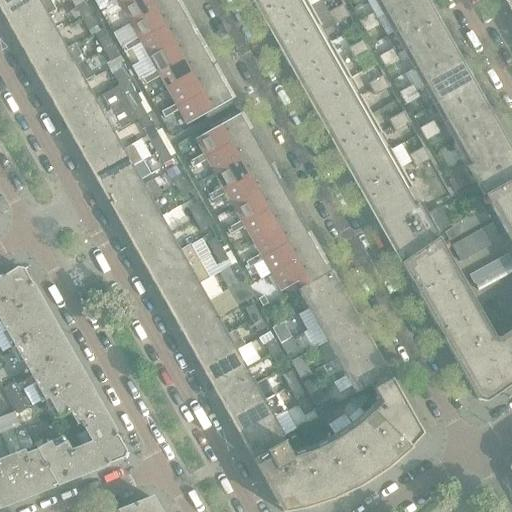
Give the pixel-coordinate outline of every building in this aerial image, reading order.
[(38,1),(37,0),(0,0),(0,11),(5,19),(38,1)] [(47,16),(55,11),(48,0),(37,0),(38,1),(5,19),(14,36),(47,17),(47,16)] [(130,24),(171,0),(132,0),(120,7),(118,4),(111,8),(115,14),(122,10),(130,24)] [(139,41),(184,15),(179,6),(181,5),(177,0),(171,0),(130,24),(137,38),(139,41)] [(426,215),(309,7),(305,0),(249,0),(258,14),(259,14),(278,48),(277,48),(287,67),(288,68),(289,67),(308,101),(307,102),(318,121),(319,120),(339,155),(338,156),(348,175),(350,174),(368,207),(367,207),(368,209),(369,208),(380,228),(378,228),(379,230),(381,230),(398,261),(438,239),(444,234),(451,228),(440,207),(426,215)] [(441,28),(425,0),(378,0),(397,32),(386,38),(393,49),(378,58),(385,70),(410,56),(472,166),(467,169),(482,197),(484,196),(511,180),(511,153),(502,136),(502,135),(501,133),(501,134),(483,102),(484,102),(472,82),(453,48),(442,28),(441,28)] [(508,11),(511,8),(511,0),(498,0),(500,2),(502,1),(508,11)] [(90,15),(83,4),(74,9),(81,20),(90,15)] [(331,19),(345,11),(342,5),(328,13),(331,19)] [(115,14),(111,8),(104,12),(107,18),(115,14)] [(334,25),(349,17),(345,11),(331,19),(334,25)] [(362,28),(376,20),(373,14),(359,22),(362,28)] [(96,26),(90,15),(81,20),(87,32),(96,26)] [(148,57),(195,31),(190,23),(189,24),(184,15),(139,41),(137,38),(130,42),(134,47),(141,43),(148,57)] [(23,52),(57,33),(47,17),(14,36),(23,52)] [(366,34),(380,26),(376,20),(362,28),(366,34)] [(158,74),(204,48),(200,40),(198,41),(193,32),(195,31),(148,57),(156,71),(158,74)] [(66,50),(66,49),(57,33),(23,52),(32,69),(66,50)] [(112,46),(106,35),(97,40),(103,51),(112,46)] [(351,55),(365,47),(362,41),(348,49),(351,55)] [(134,47),(130,42),(123,46),(126,52),(134,47)] [(75,67),(84,62),(74,45),(66,49),(66,50),(32,69),(42,85),(75,66),(75,67)] [(118,57),(112,46),(103,51),(109,63),(118,57)] [(354,61),(369,53),(365,47),(351,55),(354,61)] [(167,91),(214,65),(209,57),(207,58),(202,49),(204,48),(158,74),(156,71),(149,75),(152,81),(159,77),(167,91)] [(177,108),(221,82),(223,81),(219,73),(217,74),(212,66),(214,65),(167,91),(175,105),(177,108)] [(84,83),(75,67),(75,66),(42,85),(51,102),(84,83)] [(127,82),(121,70),(111,75),(118,87),(127,82)] [(152,81),(149,75),(142,79),(145,85),(152,81)] [(371,90),(385,82),(382,76),(368,84),(371,90)] [(133,93),(127,82),(118,87),(124,98),(133,93)] [(233,104),(221,82),(177,108),(175,105),(168,109),(171,114),(178,110),(186,125),(204,116),(206,120),(233,104)] [(374,96),(389,88),(385,82),(371,90),(374,96)] [(60,118),(94,99),(84,83),(51,102),(60,118)] [(402,100),(416,92),(413,86),(399,93),(402,100)] [(406,106),(420,98),(416,92),(402,100),(406,106)] [(69,135),(103,116),(94,99),(60,118),(69,135)] [(146,115),(140,104),(131,109),(137,120),(146,115)] [(171,114),(168,109),(160,113),(164,118),(171,114)] [(205,157),(249,132),(237,110),(209,126),(212,130),(195,139),(203,154),(205,157)] [(391,127),(406,119),(402,113),(388,121),(391,127)] [(152,126),(146,115),(137,120),(143,131),(152,126)] [(79,151),(112,132),(103,116),(69,135),(79,151)] [(395,133),(409,124),(406,119),(391,127),(395,133)] [(422,135),(437,128),(433,122),(419,129),(422,135)] [(426,141),(440,134),(437,128),(422,135),(426,141)] [(214,174),(261,148),(260,148),(258,149),(254,140),(255,139),(251,131),(249,132),(205,157),(203,154),(196,158),(199,164),(206,160),(214,174)] [(88,168),(121,149),(112,132),(79,151),(88,168)] [(165,149),(158,137),(150,142),(156,154),(165,149)] [(97,184),(139,160),(132,148),(129,147),(123,151),(121,149),(88,168),(97,184)] [(223,191),(270,164),(268,165),(263,157),(265,156),(261,148),(214,174),(222,188),(223,191)] [(411,162),(425,154),(422,148),(408,156),(411,162)] [(171,160),(165,149),(156,154),(162,165),(171,160)] [(415,168),(429,160),(425,154),(411,162),(415,168)] [(199,164),(196,158),(188,162),(192,168),(199,164)] [(140,182),(132,167),(138,163),(139,161),(139,160),(97,184),(106,200),(110,199),(140,182)] [(233,208),(279,181),(277,182),(272,173),(274,172),(270,164),(223,191),(222,188),(215,192),(218,198),(225,194),(233,208)] [(184,182),(177,171),(168,176),(175,187),(184,182)] [(469,185),(463,173),(447,181),(453,193),(469,185)] [(511,180),(484,196),(511,246),(511,329),(498,339),(494,338),(438,239),(398,261),(477,401),(485,403),(511,384),(511,180)] [(242,224),(289,198),(287,199),(282,190),(284,189),(279,181),(233,208),(241,221),(242,224)] [(152,202),(142,186),(140,182),(110,199),(112,203),(109,205),(118,221),(152,202)] [(190,193),(184,182),(175,187),(181,198),(190,193)] [(218,198),(215,192),(207,196),(211,202),(218,198)] [(252,241),(298,215),(298,214),(296,216),(291,207),(293,206),(289,198),(242,224),(241,221),(233,225),(237,231),(244,227),(252,241)] [(448,243),(489,220),(477,199),(469,204),(473,212),(451,228),(444,234),(448,243)] [(128,238),(161,219),(152,202),(118,221),(128,238)] [(202,216),(196,204),(187,209),(194,221),(202,216)] [(261,258),(308,231),(307,231),(306,232),(300,224),(303,222),(298,215),(252,241),(259,255),(261,258)] [(209,227),(202,216),(194,221),(200,232),(209,227)] [(137,255),(171,236),(161,219),(128,238),(137,255)] [(460,263),(500,240),(491,224),(451,247),(460,263)] [(237,231),(233,225),(226,229),(229,235),(237,231)] [(270,274),(317,248),(315,249),(310,240),(312,239),(308,231),(261,258),(259,255),(252,259),(255,264),(263,260),(270,274)] [(146,272),(180,253),(171,236),(137,255),(146,272)] [(222,250),(215,238),(206,243),(213,255),(222,250)] [(330,272),(326,265),(324,266),(320,257),(321,256),(317,248),(270,274),(281,292),(297,283),(300,289),(329,273),(330,272)] [(228,261),(222,250),(213,255),(219,266),(228,261)] [(156,288),(189,269),(180,253),(146,272),(156,288)] [(255,264),(252,259),(245,263),(248,269),(255,264)] [(0,320),(38,299),(22,270),(16,268),(0,278),(0,320)] [(165,305),(199,286),(189,269),(156,288),(165,305)] [(306,308),(340,289),(330,272),(329,273),(330,274),(299,292),(298,290),(297,291),(306,308)] [(175,322),(208,303),(199,286),(165,305),(175,322)] [(316,325),(350,306),(340,289),(306,308),(316,325)] [(267,304),(263,297),(258,300),(262,308),(267,304)] [(68,352),(53,324),(38,299),(0,320),(0,323),(29,374),(68,352)] [(184,338),(218,320),(208,303),(175,322),(184,338)] [(259,317),(253,305),(244,310),(250,321),(259,317)] [(326,342),(359,324),(350,306),(316,325),(326,342)] [(265,328),(261,319),(259,317),(250,321),(257,333),(265,328)] [(227,336),(226,335),(218,320),(184,338),(194,355),(227,336)] [(289,334),(283,323),(272,330),(279,341),(289,334)] [(336,360),(369,341),(359,324),(326,342),(336,360)] [(236,352),(243,347),(234,331),(226,335),(227,336),(194,355),(203,372),(236,353),(236,352)] [(278,350),(272,339),(263,344),(269,355),(278,350)] [(295,350),(290,341),(281,346),(286,355),(295,350)] [(345,377),(379,358),(369,341),(336,360),(345,377)] [(284,361),(279,352),(278,350),(269,355),(276,366),(284,361)] [(101,411),(83,379),(68,352),(29,374),(44,401),(47,399),(58,418),(68,412),(75,425),(101,411)] [(212,389),(246,370),(236,353),(203,372),(212,389)] [(302,356),(290,362),(299,379),(311,374),(302,356)] [(409,449),(404,444),(418,428),(391,379),(390,380),(389,377),(388,376),(388,375),(379,358),(345,377),(355,394),(369,386),(370,387),(381,407),(372,412),(354,428),(353,429),(339,409),(322,419),(333,442),(312,452),(289,459),(284,445),(281,438),(251,455),(253,459),(252,460),(281,511),(287,511),(302,509),(331,500),(359,487),(385,470),(396,461),(408,450),(409,449)] [(255,387),(254,385),(246,370),(212,389),(222,405),(255,387)] [(297,383),(291,372),(282,377),(288,388),(297,383)] [(231,422),(265,403),(264,402),(274,396),(265,379),(254,385),(255,387),(222,405),(231,422)] [(317,390),(312,380),(303,385),(308,395),(317,390)] [(303,395),(298,386),(297,383),(288,388),(295,400),(303,395)] [(27,409),(12,384),(2,390),(17,416),(17,415),(27,409)] [(323,400),(317,390),(308,395),(314,405),(323,400)] [(313,412),(307,401),(298,406),(304,416),(313,412)] [(241,439),(274,420),(265,403),(231,422),(241,439)] [(38,422),(30,408),(27,409),(17,415),(26,429),(38,422)] [(122,459),(125,452),(101,411),(75,425),(76,426),(80,424),(90,442),(77,448),(67,429),(60,433),(65,442),(53,449),(49,442),(36,449),(57,485),(122,459)] [(0,431),(12,427),(20,443),(29,439),(21,423),(17,425),(13,412),(0,417),(0,431)] [(250,456),(251,455),(281,438),(284,437),(274,420),(241,439),(250,456)] [(0,507),(57,485),(36,449),(35,450),(36,450),(25,454),(23,450),(0,459),(0,507)] [(158,511),(151,499),(149,500),(118,511),(158,511)]
